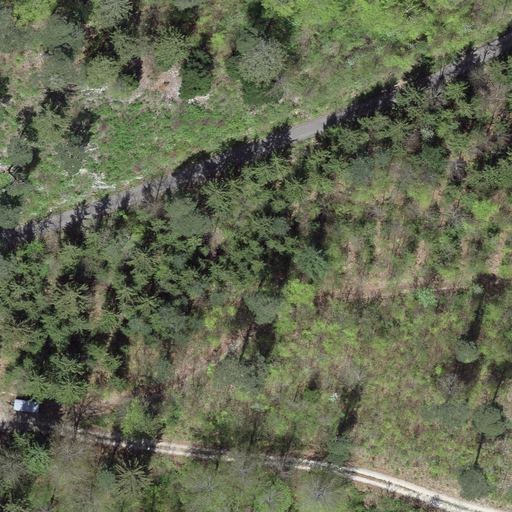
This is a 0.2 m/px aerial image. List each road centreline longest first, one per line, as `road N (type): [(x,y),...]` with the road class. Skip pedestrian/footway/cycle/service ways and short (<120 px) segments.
road 1 (unclassified): [(511,37),(344,118),(0,246)]
road 2 (track): [(0,424),(322,464),(489,511)]
road 3 (track): [(511,279),(307,303),(163,390),(46,425)]
